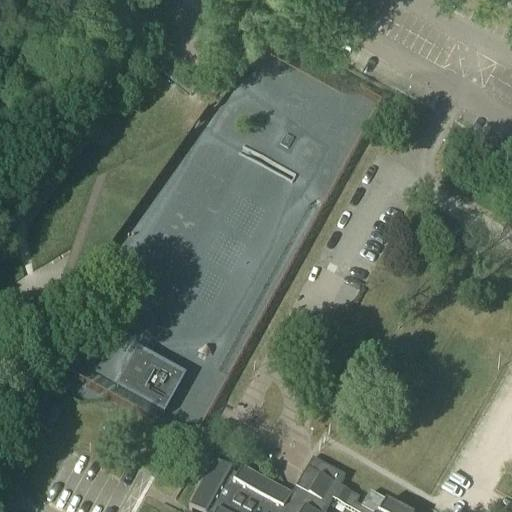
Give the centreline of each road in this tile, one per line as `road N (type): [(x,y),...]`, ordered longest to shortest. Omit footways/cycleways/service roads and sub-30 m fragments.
road 1 (unclassified): [(0,243),(168,0)]
road 2 (unknown): [(316,318),(270,263),(282,226),(339,130),(396,171)]
